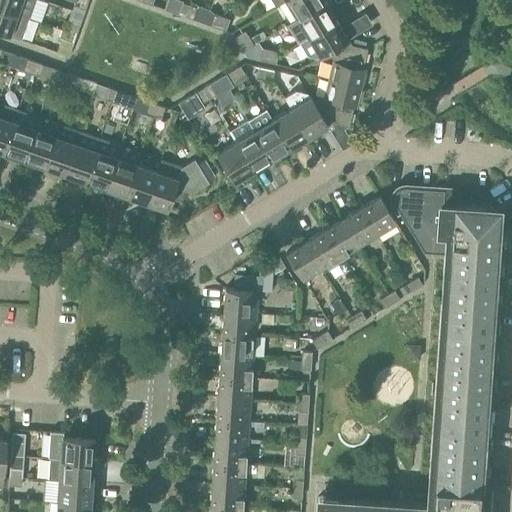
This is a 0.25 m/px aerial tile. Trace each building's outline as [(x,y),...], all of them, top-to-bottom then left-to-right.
[(0,0),(0,7),(28,17),(34,0),(0,0)] [(74,5),(85,9),(88,0),(67,0),(75,3),(74,5)] [(324,0),(286,0),(297,18),(297,19),(325,1),(324,0)] [(286,25),(298,43),(299,42),(336,20),(325,1),(297,19),(297,18),(286,25)] [(180,2),(176,13),(184,16),(188,5),(180,2)] [(196,8),(188,5),(184,16),(205,24),(210,10),(197,5),(196,8)] [(0,31),(20,39),(28,17),(0,7),(0,31)] [(217,28),(221,16),(213,14),(209,25),(217,28)] [(221,16),(217,28),(225,31),(229,19),(221,16)] [(348,39),(336,20),(299,42),(307,56),(317,58),(328,52),(327,51),(348,39)] [(65,30),(76,34),(79,26),(68,22),(65,30)] [(76,34),(65,30),(62,38),(73,42),(76,34)] [(244,31),(234,37),(238,44),(249,38),(244,31)] [(257,34),(249,39),(253,45),(261,40),(257,34)] [(243,52),(253,45),(249,39),(249,38),(238,44),(243,52)] [(328,80),(360,87),(365,68),(363,67),(367,48),(351,44),(348,39),(327,51),(328,52),(333,60),(328,80)] [(0,49),(0,62),(10,66),(14,54),(2,50),(0,49)] [(262,50),(259,61),(267,63),(270,52),(262,50)] [(275,65),(278,56),(278,54),(270,52),(267,63),(275,65)] [(10,66),(23,70),(31,73),(35,61),(27,59),(14,54),(10,66)] [(39,76),(43,64),(35,61),(31,73),(39,76)] [(258,64),(256,76),(264,78),(267,66),(258,64)] [(246,76),(240,66),(232,70),(239,80),(246,76)] [(272,78),(275,68),(267,66),(264,78),(272,80),(272,78)] [(225,74),(231,85),(239,80),(232,70),(225,74)] [(68,73),(64,84),(72,87),(76,76),(68,73)] [(80,90),(84,78),(76,76),(72,87),(80,90)] [(221,77),(210,84),(203,88),(209,98),(216,94),(223,105),(234,98),(221,77)] [(323,99),(315,104),(314,105),(327,125),(332,122),(348,126),(353,106),(356,107),(360,87),(328,80),(323,99)] [(108,87),(104,98),(112,101),(116,90),(108,87)] [(120,104),(124,93),(116,90),(112,101),(120,104)] [(297,90),(285,98),(291,108),(308,136),(327,125),(314,105),(315,104),(309,94),(297,90)] [(178,103),(188,118),(205,108),(202,103),(195,92),(178,103)] [(137,97),(133,108),(153,116),(157,104),(137,97)] [(0,151),(3,152),(18,110),(0,103),(0,151)] [(161,118),(165,107),(157,104),(153,116),(161,118)] [(272,119),(290,148),(308,136),(291,108),(272,119)] [(38,119),(38,117),(18,110),(3,152),(23,160),(38,119)] [(23,160),(44,167),(58,126),(59,124),(38,117),(38,119),(23,160)] [(254,131),(271,159),(290,148),(272,119),(254,131)] [(229,131),(236,142),(253,170),(271,159),(254,131),(248,120),(229,131)] [(59,124),(58,126),(44,167),(64,174),(79,131),(59,124)] [(85,181),(99,138),(79,131),(64,174),(85,181)] [(99,138),(85,181),(105,188),(120,145),(99,138)] [(216,154),(234,182),(253,170),(236,142),(216,154)] [(136,164),(140,152),(120,145),(105,188),(125,195),(136,164)] [(161,160),(157,171),(146,202),(167,210),(175,186),(192,192),(209,182),(208,181),(215,177),(204,159),(198,164),(195,159),(182,167),(161,160)] [(157,171),(136,164),(125,195),(146,202),(157,171)] [(476,511),(478,490),(483,490),(501,241),(495,241),(496,227),(496,226),(496,225),(496,224),(496,223),(495,222),(495,221),(494,220),(494,219),(494,218),(493,218),(493,217),(492,216),(491,215),(491,214),(490,214),(489,213),(489,212),(488,212),(488,211),(487,211),(486,210),(485,210),(484,209),(483,209),(482,209),(482,208),(481,208),(480,208),(479,208),(478,207),(477,207),(476,207),(443,205),(444,189),(431,188),(406,186),(405,186),(404,186),(404,187),(403,187),(402,187),(401,187),(400,188),(399,188),(398,189),(397,189),(397,190),(396,191),(395,192),(395,193),(394,193),(394,194),(394,195),(394,196),(393,196),(393,197),(393,198),(393,199),(393,200),(393,201),(394,202),(394,203),(395,204),(423,251),(444,253),(444,261),(427,494),(427,503),(410,502),(375,500),(349,498),(342,497),(334,497),(323,496),(318,496),(317,511),(476,511)] [(397,223),(380,195),(360,207),(377,235),(397,223)] [(377,235),(360,207),(342,219),(359,246),(377,235)] [(359,246),(342,219),(323,230),(341,258),(359,246)] [(341,258),(323,230),(305,241),(322,269),(341,258)] [(286,253),(303,281),(322,269),(305,241),(286,253)] [(273,272),(268,264),(259,269),(264,277),(273,272)] [(259,276),(258,290),(272,290),(273,272),(264,277),(259,269),(259,276)] [(418,277),(407,283),(407,284),(408,286),(411,291),(422,284),(418,277)] [(407,284),(399,289),(403,296),(411,291),(408,286),(407,284)] [(225,288),(223,310),(256,312),(258,290),(225,288)] [(399,298),(394,290),(388,294),(393,302),(399,298)] [(379,299),(384,308),(393,302),(388,294),(379,299)] [(256,312),(223,310),(222,332),(255,334),(256,312)] [(351,316),(356,325),(366,318),(361,310),(351,316)] [(356,325),(351,316),(345,320),(350,328),(356,325)] [(312,340),(317,348),(332,339),(327,331),(312,340)] [(255,334),(222,332),(221,353),(253,356),(255,334)] [(302,359),(311,359),(312,351),(302,351),(302,359)] [(253,356),(221,353),(219,375),(252,377),(253,356)] [(311,359),(302,359),(301,369),(311,369),(311,359)] [(252,377),(219,375),(218,396),(250,399),(252,377)] [(299,402),(308,403),(309,393),(299,393),(299,402)] [(250,399),(218,396),(216,418),(249,420),(250,399)] [(308,403),(299,402),(298,411),(308,411),(308,403)] [(249,420),(216,418),(215,439),(247,442),(249,420)] [(297,422),(296,445),(305,446),(307,423),(297,422)] [(63,432),(50,431),(48,457),(50,457),(50,458),(93,461),(95,438),(63,436),(63,432)] [(12,441),(24,442),(24,433),(20,433),(12,432),(12,441)] [(247,442),(215,439),(213,461),(246,463),(247,442)] [(305,446),(296,445),(295,454),(305,454),(305,446)] [(10,468),(9,477),(21,477),(23,456),(11,455),(10,468)] [(50,458),(49,479),(59,480),(92,482),(93,461),(50,458)] [(246,463),(213,461),(212,483),(244,485),(246,463)] [(21,477),(9,477),(9,485),(21,486),(21,477)] [(293,488),(302,489),(303,480),(293,479),(293,488)] [(92,482),(59,480),(57,502),(90,504),(92,482)] [(244,485),(212,483),(210,504),(243,506),(244,485)] [(302,489),(293,488),(292,497),(302,498),(302,489)] [(89,511),(90,504),(57,502),(56,511),(89,511)]
